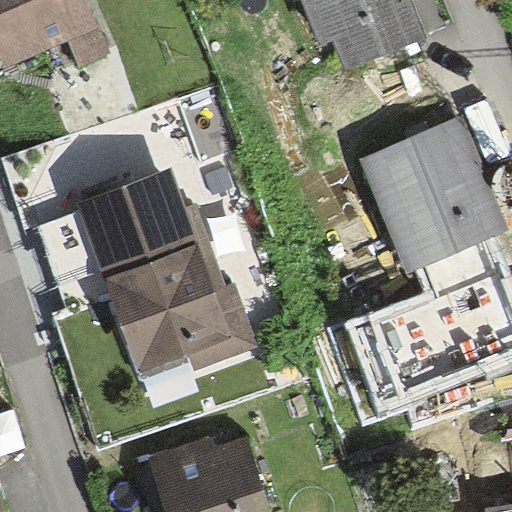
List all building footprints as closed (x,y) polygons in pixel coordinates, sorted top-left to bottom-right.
[(0,0),(0,58),(4,67),(68,40),(80,68),(113,54),(90,0),(0,0)] [(302,0),(319,42),(332,36),(345,69),(426,38),(410,0),(302,0)] [(246,148),(222,83),(179,99),(203,164),(246,148)] [(360,158),(406,274),(422,268),(488,243),(511,232),(511,224),(468,115),(360,158)] [(108,291),(140,379),(196,359),(198,367),(259,345),(236,284),(227,287),(196,203),(185,206),(171,166),(72,202),(77,214),(38,228),(67,306),(108,291)] [(488,243),(422,268),(434,298),(356,328),(383,398),(511,348),(511,305),(505,287),(488,243)] [(147,454),(165,511),(272,511),(248,435),(216,445),(212,433),(147,454)]
